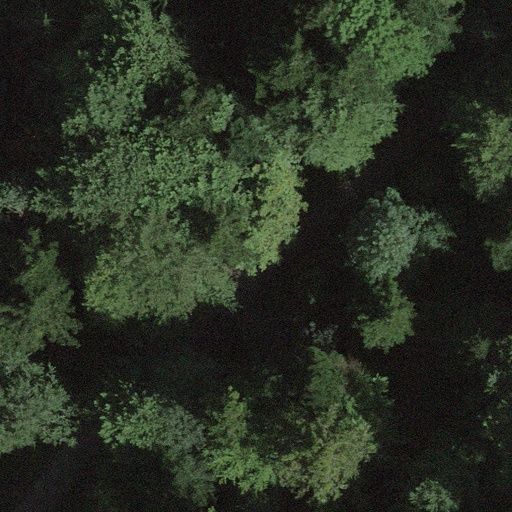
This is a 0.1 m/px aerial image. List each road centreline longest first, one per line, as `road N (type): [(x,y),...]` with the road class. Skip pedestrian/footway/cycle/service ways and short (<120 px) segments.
road 1 (track): [(42,511),(197,327),(511,38)]
road 2 (track): [(197,327),(310,303),(511,200)]
